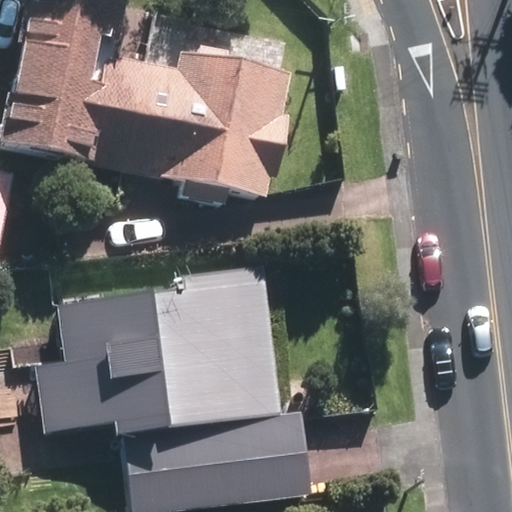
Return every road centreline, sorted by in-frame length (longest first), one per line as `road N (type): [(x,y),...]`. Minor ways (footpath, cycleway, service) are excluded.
road 1 (secondary): [(486,159),(511,410)]
road 2 (secondary): [(486,159),(427,68),(409,0)]
road 3 (secondary): [(501,0),(506,46),(486,159)]
